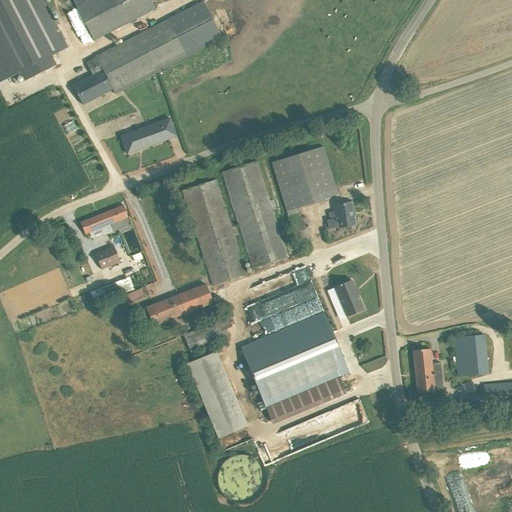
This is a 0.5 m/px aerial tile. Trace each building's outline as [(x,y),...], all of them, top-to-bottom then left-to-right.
[(51,56),(67,48),(41,0),(0,0),(0,83),(19,73),(24,82),(56,65),(51,56)] [(149,13),(155,10),(149,0),(71,0),(93,42),(149,13)] [(115,95),(223,40),(202,2),(94,57),(94,58),(85,63),(91,75),(71,86),(82,106),(112,91),(114,95),(115,95)] [(126,155),(176,137),(169,119),(120,136),(126,155)] [(337,196),(323,148),(322,148),(271,162),(297,252),(310,247),(303,223),(299,209),(328,201),(328,198),(337,196)] [(252,269),(287,258),(272,211),(276,210),(273,201),(269,202),(256,162),(221,174),(252,269)] [(212,287),(246,276),(234,237),(237,235),(234,227),(231,227),(215,180),(181,192),(212,287)] [(326,221),(327,230),(354,225),(351,204),(333,207),(333,212),(328,213),(328,220),(326,221)] [(110,225),(128,218),(123,206),(80,223),(84,236),(88,234),(90,239),(93,240),(113,233),(110,225)] [(119,263),(113,246),(94,254),(101,270),(119,263)] [(90,269),(87,264),(76,268),(79,274),(90,269)] [(139,273),(89,293),(94,305),(144,285),(139,273)] [(338,321),(363,310),(351,281),(327,292),(338,321)] [(153,327),(213,304),(205,284),(204,284),(176,296),(145,308),(153,327)] [(149,297),(145,287),(140,289),(144,299),(149,297)] [(140,290),(123,296),(127,306),(144,299),(140,290)] [(348,373),(322,313),(266,338),(240,348),(272,424),(272,425),(346,394),(339,378),(348,374),(348,373)] [(183,336),(191,355),(235,337),(234,335),(230,337),(227,330),(231,328),(228,318),(183,336)] [(455,367),(456,378),(487,375),(483,335),(452,338),(454,357),(452,358),(452,367),(455,367)] [(412,351),(416,394),(442,391),(440,363),(432,364),(430,350),(412,351)] [(247,427),(216,352),(186,365),(217,439),(247,427)] [(511,383),(482,385),(482,395),(458,397),(459,414),(484,412),(484,411),(497,410),(497,405),(511,403),(511,383)]
